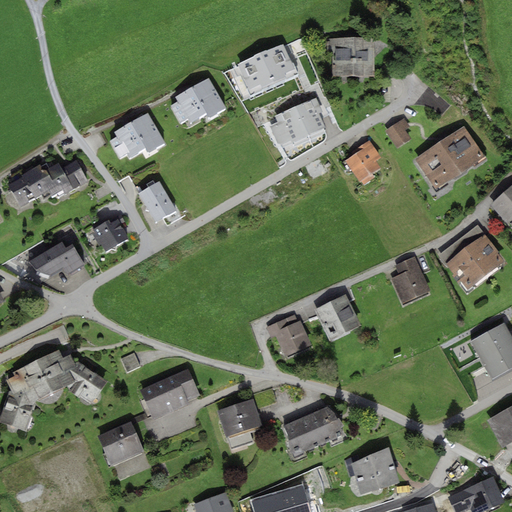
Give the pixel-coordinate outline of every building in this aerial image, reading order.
[(284,39),(237,61),(255,98),(301,76),(284,39)] [(373,42),(334,42),(334,80),(373,80),(373,42)] [(180,106),(171,111),(180,127),(186,124),(188,128),(205,119),(207,123),(225,114),(208,84),(177,101),(180,106)] [(278,119),(272,122),(286,155),(330,135),(319,110),(323,108),(317,94),(275,113),(278,119)] [(118,141),(110,145),(119,162),(127,158),(129,162),(143,154),(146,159),(165,148),(148,118),(115,136),(118,141)] [(404,121),(385,133),(397,151),(410,143),(405,135),(411,131),(404,121)] [(464,131),(415,162),(435,194),(485,162),(464,131)] [(364,154),(347,164),(360,185),(380,173),(375,165),(381,161),(370,143),(361,149),(364,154)] [(41,166),(7,186),(20,208),(41,196),(44,201),(59,192),(64,196),(86,183),(75,165),(62,172),(57,164),(45,171),(41,166)] [(160,183),(138,195),(154,223),(175,211),(160,183)] [(511,190),(492,208),(509,228),(511,224),(511,190)] [(115,219),(92,231),(104,253),(128,240),(115,219)] [(479,228),(440,257),(467,292),(505,264),(479,228)] [(61,247),(29,264),(36,276),(47,281),(62,272),(66,278),(82,268),(71,248),(64,252),(61,247)] [(400,277),(392,280),(404,307),(430,296),(415,261),(396,268),(400,277)] [(345,297),(315,311),(330,343),(361,329),(345,297)] [(511,335),(505,323),(468,343),(491,386),(511,375),(511,335)] [(299,324),(274,335),(285,360),(310,349),(299,324)] [(59,355),(58,352),(11,373),(13,377),(4,381),(11,396),(2,423),(25,431),(33,404),(74,385),(68,394),(91,408),(106,384),(75,365),(68,351),(59,355)] [(136,354),(122,360),(128,374),(141,369),(136,354)] [(187,372),(140,392),(152,420),(199,400),(187,372)] [(254,400),(217,411),(225,437),(261,426),(254,400)] [(331,408),(282,428),(293,456),(342,436),(331,408)] [(511,408),(488,421),(503,448),(511,443),(511,408)] [(131,424),(97,438),(109,469),(144,455),(131,424)] [(388,449),(352,464),(360,496),(399,485),(388,449)] [(493,479),(449,498),(454,511),(482,511),(503,503),(493,479)] [(233,511),(227,494),(195,505),(197,511),(233,511)]
